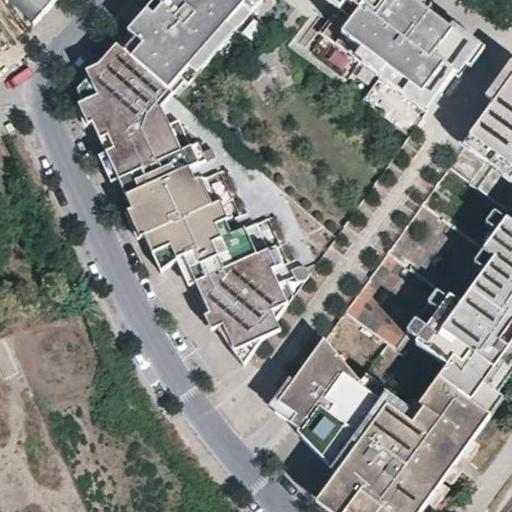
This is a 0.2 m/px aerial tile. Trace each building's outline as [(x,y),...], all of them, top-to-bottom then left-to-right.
[(2,0),(28,35),(34,27),(7,4),(10,0),(26,0),(44,15),(46,13),(57,0),(2,0)] [(26,0),(10,0),(7,4),(34,27),(44,15),(26,0)] [(189,85),(262,0),(156,0),(128,33),(135,39),(124,52),(174,96),(186,83),(189,85)] [(409,0),(326,0),(341,11),(323,35),(427,114),(474,49),(409,0)] [(117,46),(124,52),(135,39),(128,33),(117,46)] [(174,96),(117,46),(106,58),(77,91),(84,105),(92,101),(100,120),(92,124),(101,142),(109,138),(115,150),(127,176),(119,180),(133,212),(141,209),(152,234),(145,238),(160,269),(161,273),(180,261),(209,313),(210,315),(214,313),(220,326),(218,327),(234,352),(246,347),(254,352),(294,298),(286,281),(270,288),(264,275),(278,269),(270,252),(266,254),(254,227),(222,240),(217,228),(227,224),(206,179),(190,186),(184,173),(200,166),(179,121),(170,126),(162,110),(174,96)] [(511,72),(460,145),(464,148),(511,184),(511,170),(470,139),(511,80),(511,72)] [(511,80),(470,139),(511,170),(511,223),(508,220),(507,221),(498,234),(485,252),(496,260),(486,273),(462,305),(452,298),(450,301),(441,313),(429,330),(420,342),(418,345),(428,353),(419,366),(449,388),(490,417),(503,399),(497,395),(484,386),(511,345),(511,80)] [(100,120),(92,101),(84,105),(92,124),(100,120)] [(115,150),(109,138),(101,142),(107,154),(115,150)] [(207,163),(199,145),(192,148),(200,166),(207,163)] [(127,176),(115,150),(107,154),(119,180),(127,176)] [(233,220),(226,202),(219,206),(227,224),(233,220)] [(152,234),(141,209),(133,212),(145,238),(152,234)] [(487,226),(498,234),(507,221),(496,213),(487,226)] [(266,254),(270,252),(257,224),(254,227),(266,254)] [(270,252),(278,269),(284,266),(277,249),(270,252)] [(475,265),(486,273),(496,260),(485,252),(475,265)] [(309,275),(309,274),(308,272),(307,270),(305,269),(303,268),(302,267),(300,268),(292,271),(295,277),(296,279),(298,281),(300,282),(302,282),(305,281),(306,280),(308,278),(308,277),(309,275)] [(430,305),(441,313),(450,301),(439,293),(430,305)] [(214,313),(210,315),(218,327),(220,326),(214,313)] [(409,334),(420,342),(429,330),(418,322),(409,334)] [(337,355),(325,341),(321,346),(336,357),(337,355)] [(511,345),(484,386),(497,395),(511,372),(511,345)] [(422,511),(478,436),(491,418),(490,417),(449,388),(443,396),(430,414),(424,410),(413,425),(403,418),(388,408),(377,400),(358,386),(330,366),(336,357),(321,346),(279,404),(306,423),(300,432),(346,465),(348,462),(358,470),(335,502),(339,506),(344,511),(422,511)] [(244,367),(254,352),(246,347),(234,352),(244,367)] [(330,366),(358,386),(360,383),(353,374),(347,367),(342,360),(337,355),(336,357),(330,366)] [(358,386),(377,400),(388,408),(396,396),(366,375),(360,383),(358,386)] [(420,406),(422,408),(424,410),(430,414),(443,396),(433,388),(420,406)] [(403,418),(413,425),(424,410),(422,408),(420,406),(414,402),(403,418)] [(346,465),(300,432),(298,434),(304,441),(311,449),(318,457),(329,467),(338,475),(346,465)]
